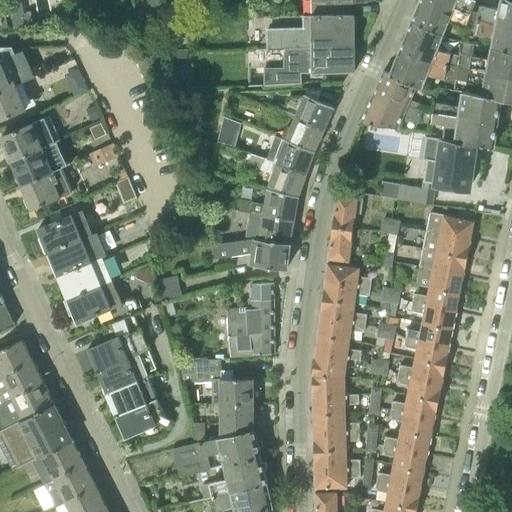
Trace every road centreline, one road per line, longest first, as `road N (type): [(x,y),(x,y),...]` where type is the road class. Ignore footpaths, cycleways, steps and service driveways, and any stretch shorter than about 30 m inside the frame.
road 1 (residential): [(299,511),(299,356),(320,202),(400,0)]
road 2 (residential): [(136,511),(0,221)]
road 3 (residential): [(511,284),(467,511)]
